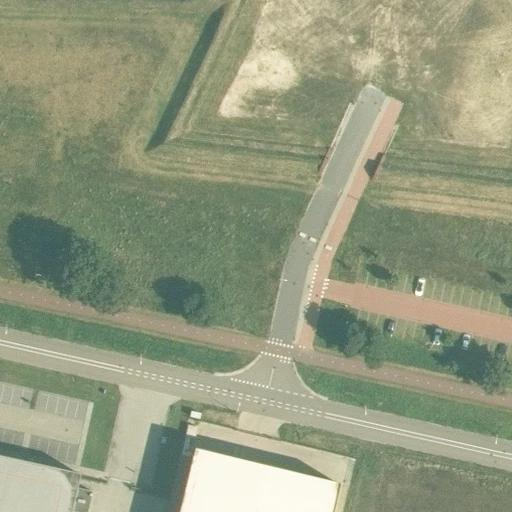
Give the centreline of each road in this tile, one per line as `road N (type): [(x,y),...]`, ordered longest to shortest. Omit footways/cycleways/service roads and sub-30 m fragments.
road 1 (unclassified): [(372,98),(297,277),(268,402)]
road 2 (unclassified): [(268,402),(0,344)]
road 3 (unclassified): [(511,458),(268,402)]
